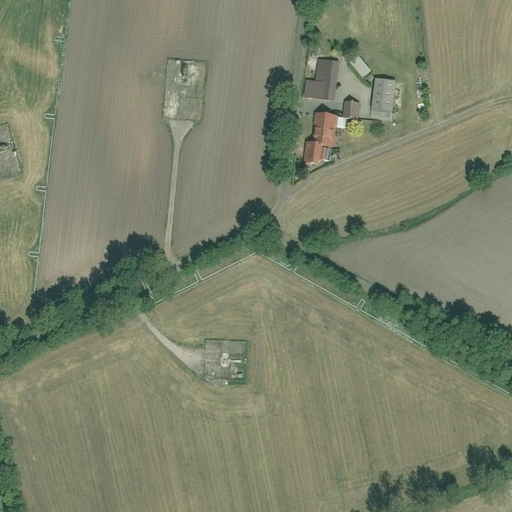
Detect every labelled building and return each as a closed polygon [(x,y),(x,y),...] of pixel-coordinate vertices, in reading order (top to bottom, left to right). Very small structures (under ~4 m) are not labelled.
[(351,63),(365,79),(373,72),(360,56),(351,63)] [(336,104),(341,64),(318,61),(315,84),(308,83),(305,100),(336,104)] [(394,114),(398,84),(376,81),(372,111),(394,114)] [(358,120),(361,104),(348,101),(344,117),(358,120)] [(337,118),(314,117),(311,147),(335,149),(337,118)]
